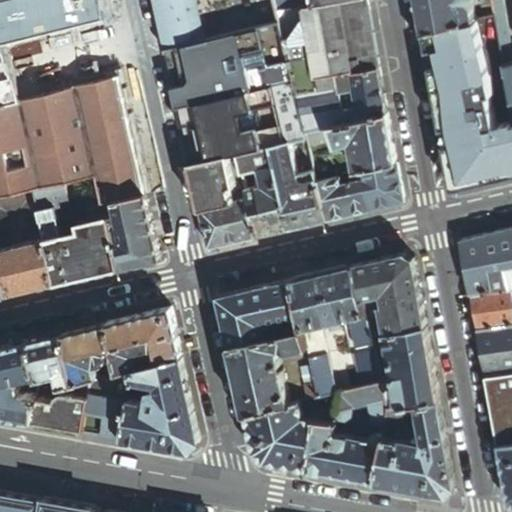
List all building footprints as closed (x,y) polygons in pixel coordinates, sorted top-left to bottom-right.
[(103,0),(0,0),(0,42),(7,41),(107,16),(103,0)] [(207,39),(198,0),(155,0),(166,49),(207,39)] [(381,64),(369,0),(341,0),(313,6),(279,12),(280,21),(294,78),(273,83),(286,140),(308,135),(306,128),(332,123),(350,119),(347,107),(344,108),(338,72),(351,69),(351,71),(381,64)] [(275,0),(279,12),(313,6),(311,0),(293,0),(290,1),(289,0),(275,0)] [(419,0),(425,31),(478,20),(477,18),(476,12),(474,1),(475,0),(419,0)] [(482,0),(484,5),(476,12),(477,18),(495,14),(492,0),(482,0)] [(511,60),(511,0),(499,0),(495,1),(506,62),(511,60)] [(505,64),(496,15),(478,20),(425,31),(436,89),(474,81),(507,74),(505,64)] [(280,21),(207,39),(166,49),(179,105),(273,83),(294,78),(280,21)] [(7,41),(0,42),(0,103),(21,99),(7,41)] [(389,111),(381,64),(351,71),(351,69),(338,72),(344,108),(347,107),(350,119),(389,111)] [(511,123),(511,101),(507,74),(474,81),(478,100),(500,94),(502,107),(481,112),(484,129),(493,128),(508,124),(511,123)] [(145,191),(120,76),(76,86),(95,173),(101,196),(102,201),(113,198),(145,191)] [(474,81),(436,89),(445,139),(478,131),(484,129),(481,112),(475,114),(472,101),(478,100),(474,81)] [(273,83),(179,105),(191,162),(231,153),(239,151),(273,143),(286,140),(273,83)] [(95,173),(76,86),(21,99),(0,103),(0,194),(34,187),(95,173)] [(389,111),(350,119),(332,123),(337,145),(350,142),(352,149),(354,156),(357,169),(357,170),(364,168),(398,161),(389,111)] [(337,145),(332,123),(306,128),(308,135),(318,179),(339,174),(343,173),(343,172),(340,158),(337,145)] [(504,178),(511,175),(511,138),(508,124),(493,128),(496,144),(504,178)] [(478,131),(445,139),(454,190),(504,178),(496,144),(490,146),(480,143),(478,131)] [(308,135),(286,140),(273,143),(293,227),(327,219),(318,179),(308,135)] [(293,227),(273,143),(239,151),(242,162),(242,166),(243,170),(259,167),(263,187),(248,191),(249,196),(258,235),(293,227)] [(242,162),(239,151),(231,153),(234,164),(242,162)] [(231,153),(191,162),(202,207),(235,199),(232,190),(232,188),(239,187),(235,168),(234,164),(231,153)] [(347,156),(340,158),(343,172),(357,169),(354,156),(348,157),(347,156)] [(406,200),(398,161),(364,168),(366,178),(357,180),(350,181),(352,195),(349,196),(351,213),(406,200)] [(243,170),(242,166),(235,168),(239,187),(232,188),(232,190),(247,186),(243,170)] [(366,178),(364,168),(357,170),(354,171),(355,172),(355,175),(357,180),(366,178)] [(57,206),(101,196),(95,173),(34,187),(39,210),(57,206)] [(339,174),(318,179),(327,219),(351,213),(349,196),(352,195),(350,181),(341,183),(340,178),(339,175),(339,174)] [(232,190),(235,199),(249,196),(248,191),(247,186),(232,190)] [(41,216),(39,210),(34,187),(0,194),(0,226),(3,222),(0,210),(0,207),(18,203),(22,220),(30,218),(41,216)] [(160,258),(145,191),(113,198),(118,216),(122,215),(128,214),(129,221),(124,222),(118,224),(118,229),(121,239),(116,240),(114,241),(120,268),(160,258)] [(235,199),(202,207),(210,246),(258,235),(249,196),(235,199)] [(56,283),(120,268),(114,241),(109,216),(80,222),(82,230),(63,235),(57,206),(39,210),(41,216),(46,238),(56,283)] [(46,238),(41,216),(30,218),(36,240),(46,238)] [(511,227),(463,239),(473,294),(511,287),(511,227)] [(0,263),(6,295),(56,283),(46,238),(36,240),(3,247),(0,247),(0,263)] [(405,252),(356,264),(364,298),(365,298),(382,294),(385,304),(380,305),(385,331),(385,333),(427,325),(415,259),(405,252)] [(364,298),(356,264),(293,279),(302,316),(304,327),(322,323),(333,320),(334,324),(345,322),(344,317),(349,316),(367,312),(364,298)] [(302,316),(293,279),(220,296),(231,344),(269,336),(266,324),(302,316)] [(511,287),(473,294),(479,328),(511,322),(511,287)] [(382,294),(365,298),(374,333),(385,331),(380,305),(385,304),(382,294)] [(171,307),(108,321),(114,351),(117,361),(118,367),(119,370),(120,370),(133,367),(140,365),(140,364),(138,355),(153,352),(155,360),(155,362),(182,356),(171,307)] [(373,335),(367,312),(349,316),(357,348),(375,343),(373,335)] [(114,351),(108,321),(63,332),(75,380),(94,376),(99,375),(97,363),(100,364),(105,363),(107,362),(109,358),(110,355),(110,352),(114,351)] [(511,322),(479,328),(487,374),(511,370),(511,322)] [(329,354),(322,323),(304,327),(309,347),(312,358),(329,354)] [(440,399),(427,325),(385,333),(386,334),(386,339),(391,359),(395,381),(400,406),(417,403),(440,399)] [(269,336),(231,344),(246,411),(291,401),(283,368),(277,369),(276,364),(282,362),(279,350),(284,349),(288,352),(309,347),(304,327),(269,336)] [(75,380),(63,332),(29,340),(37,375),(38,377),(58,373),(61,383),(68,382),(75,380)] [(386,339),(386,334),(374,336),(377,345),(379,340),(386,339)] [(37,375),(29,340),(0,346),(0,413),(33,420),(38,395),(38,394),(27,392),(24,392),(18,386),(16,379),(24,377),(37,375)] [(383,379),(376,350),(356,355),(363,383),(383,379)] [(140,364),(155,360),(153,352),(138,355),(140,364)] [(320,394),(338,390),(329,354),(312,358),(320,394)] [(201,440),(182,356),(155,362),(140,365),(133,367),(135,373),(136,376),(137,376),(146,378),(159,380),(160,384),(150,387),(148,398),(137,397),(133,396),(131,396),(123,436),(192,448),(201,440)] [(391,382),(395,381),(391,359),(386,360),(391,382)] [(117,361),(105,363),(107,375),(116,377),(118,367),(117,361)] [(307,386),(316,384),(312,365),(302,368),(307,386)] [(135,373),(133,367),(120,370),(119,377),(133,379),(135,373)] [(511,372),(488,376),(500,443),(511,440),(511,372)] [(38,377),(37,375),(24,377),(27,392),(38,394),(39,384),(38,377)] [(84,429),(123,436),(131,396),(130,396),(114,393),(114,388),(101,376),(100,376),(99,375),(94,376),(84,429)] [(94,376),(75,380),(68,382),(67,390),(62,391),(58,393),(54,397),(53,398),(38,395),(33,420),(84,429),(94,376)] [(114,393),(130,396),(133,382),(101,376),(114,388),(114,393)] [(146,378),(137,376),(133,396),(137,397),(139,391),(144,389),(146,378)] [(384,379),(383,379),(383,380),(342,390),(338,411),(354,408),(370,404),(389,400),(384,379)] [(318,394),(316,384),(307,386),(305,386),(308,396),(318,394)] [(332,408),(337,409),(341,391),(335,392),(332,408)] [(291,401),(246,411),(255,451),(267,461),(308,469),(316,418),(311,417),(305,416),(300,399),(291,401)] [(456,486),(440,399),(417,403),(420,421),(423,436),(422,440),(405,437),(401,437),(400,440),(395,439),(385,437),(384,440),(378,481),(449,494),(456,486)] [(390,408),(389,400),(370,404),(375,424),(380,424),(387,425),(388,423),(390,408)] [(420,421),(417,403),(400,406),(390,408),(388,423),(398,425),(420,421)] [(313,407),(311,417),(316,418),(326,420),(328,410),(313,407)] [(328,407),(328,410),(326,420),(335,422),(337,409),(332,408),(328,407)] [(354,408),(338,411),(337,419),(345,421),(352,416),(354,408)] [(316,418),(308,469),(328,472),(335,432),(336,422),(335,422),(326,420),(316,418)] [(398,425),(388,423),(387,425),(385,437),(395,439),(397,430),(398,425)] [(377,439),(384,440),(385,437),(387,425),(380,424),(378,434),(377,439)] [(401,437),(405,437),(405,432),(397,430),(395,439),(400,440),(401,437)] [(328,472),(378,481),(384,440),(377,439),(372,438),(335,432),(328,472)] [(511,442),(500,445),(509,498),(511,500),(511,442)] [(118,511),(96,508),(96,506),(44,497),(43,498),(0,490),(0,511),(118,511)]
